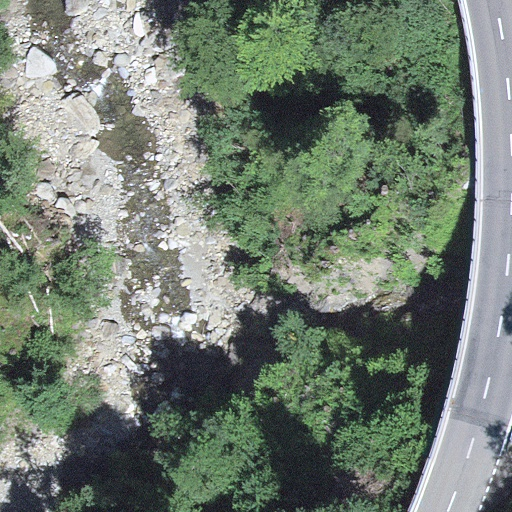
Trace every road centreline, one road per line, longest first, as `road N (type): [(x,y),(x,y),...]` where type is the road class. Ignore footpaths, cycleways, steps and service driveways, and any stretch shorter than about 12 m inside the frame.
road 1 (tertiary): [(447,511),(501,323),(511,214)]
road 2 (tertiary): [(511,144),(496,0)]
